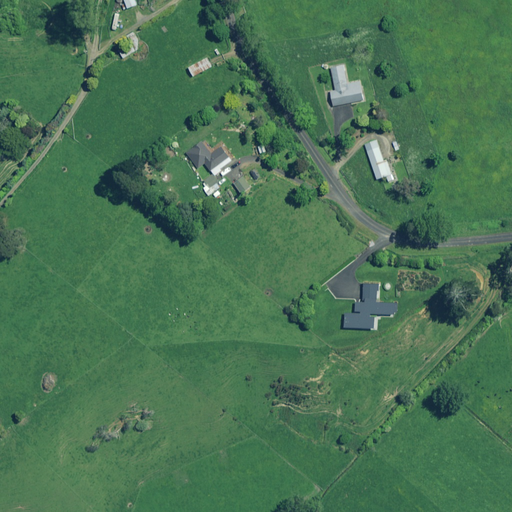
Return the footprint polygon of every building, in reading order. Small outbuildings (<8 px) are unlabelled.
[(137,5),(135,0),(124,0),(128,8),(137,5)] [(122,58),(138,50),(138,40),(134,32),(127,36),(131,44),(118,50),(122,58)] [(212,67),(208,58),(188,68),(193,77),(212,67)] [(348,84),(344,66),(331,68),(336,90),(330,91),(333,106),(363,100),(359,82),(348,84)] [(398,140),(390,143),(393,152),(401,149),(398,140)] [(384,161),(376,141),(365,145),(377,180),(387,176),(389,181),(393,180),(387,160),(384,161)] [(210,154),(203,143),(187,153),(198,169),(205,164),(214,176),(222,171),(218,166),(232,157),(230,153),(227,155),(223,149),(225,147),(224,145),(210,154)] [(251,187),(243,177),(234,184),(242,194),(251,187)] [(384,286),(384,287),(384,288),(385,288),(385,289),(385,290),(386,290),(387,291),(388,291),(389,291),(390,291),(391,290),(392,289),(393,288),(393,287),(393,286),(393,285),(392,284),(391,283),(390,283),(389,282),(388,282),(387,283),(386,283),(385,284),(385,285),(384,285),(384,286)] [(378,285),(364,284),(364,302),(356,302),(355,314),(345,313),(344,328),(374,329),(375,314),(395,315),(395,313),(398,313),(399,303),(376,302),(377,292),(378,292),(378,285)]
